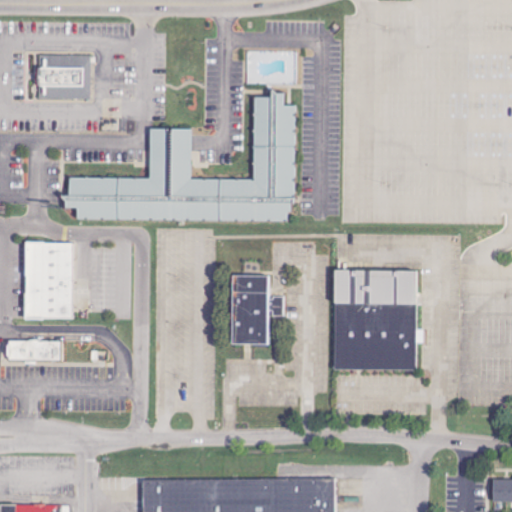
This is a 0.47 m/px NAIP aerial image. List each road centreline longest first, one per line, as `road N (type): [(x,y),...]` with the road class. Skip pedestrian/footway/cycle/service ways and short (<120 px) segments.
road 1 (residential): [(41,436),(109,442),(347,435),(511,447)]
road 2 (tertiary): [(0,2),(281,0)]
